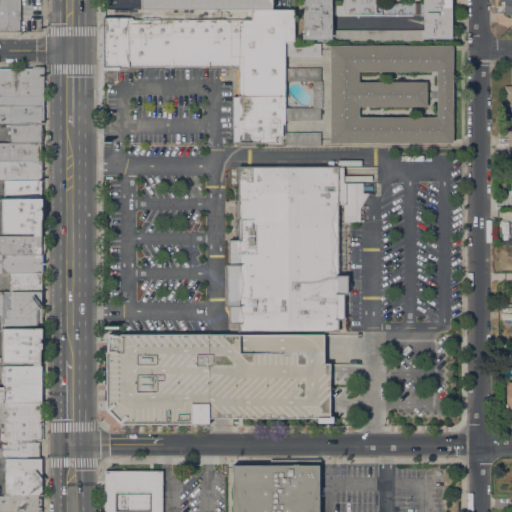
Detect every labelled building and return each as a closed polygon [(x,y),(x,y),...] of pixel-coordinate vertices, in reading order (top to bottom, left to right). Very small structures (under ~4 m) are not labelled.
[(0,0),(20,0),(20,30),(0,30),(0,0)] [(141,8),(141,0),(271,0),(272,8),(251,9),(141,8)] [(302,33),(304,33),(304,2),(302,2),(302,0),(451,0),(451,18),(452,18),(453,23),(452,26),(451,28),(451,38),(426,38),(426,40),(335,40),(335,29),(423,29),(423,14),(343,14),(343,0),(376,0),(376,2),(378,2),(378,3),(423,3),(423,0),(331,0),(331,38),(302,38),(302,33)] [(500,0),(511,0),(511,14),(511,15),(511,14),(505,14),(505,1),(500,1),(500,0)] [(272,8),(292,8),(293,43),(320,43),(320,55),(285,56),(285,68),(285,120),(285,124),(282,124),(282,136),(276,136),(276,142),(253,142),(253,144),(231,144),(231,134),(233,134),(232,66),(173,67),(173,69),(129,69),(129,67),(119,67),(119,69),(103,69),(103,17),(133,16),(133,19),(136,19),(136,17),(140,17),(140,18),(145,18),(145,17),(159,17),(159,19),(185,19),(184,17),(189,17),(189,19),(191,19),(191,17),(195,17),(196,20),(251,19),(251,9),(272,8)] [(330,143),(330,45),(453,45),(453,142),(330,143)] [(0,68),(30,68),(30,66),(41,66),(41,124),(40,124),(0,123),(0,68)] [(285,120),(285,68),(321,68),(321,120),(285,120)] [(511,82),(504,83),(503,106),(511,105),(511,82)] [(10,143),(10,127),(6,127),(6,126),(2,126),(0,123),(40,124),(42,126),(44,126),(44,137),(41,137),(41,143),(10,143)] [(321,132),(321,145),(285,145),(285,132),(321,132)] [(0,143),(10,143),(41,143),(41,161),(0,161),(0,143)] [(0,180),(0,161),(41,161),(41,180),(5,180),(0,180)] [(338,277),(344,277),(344,319),(338,319),(338,330),(239,330),(239,324),(230,324),(230,322),(228,322),(228,305),(226,305),(226,301),(226,267),(225,267),(225,264),(229,264),(229,238),(238,238),(238,166),(281,166),(281,162),(296,162),(296,166),(339,167),(344,167),(344,182),(363,182),(363,193),(369,193),(360,208),(361,221),(344,221),(344,204),(338,204),(338,277)] [(41,180),(43,180),(43,198),(41,198),(5,198),(5,180),(41,180)] [(41,235),(33,235),(33,233),(2,233),(2,198),(5,198),(41,198),(41,235)] [(0,254),(0,235),(33,235),(41,235),(42,244),(42,254),(0,254)] [(42,272),(41,272),(41,273),(11,273),(0,273),(0,254),(42,254),(42,272)] [(10,291),(11,273),(41,273),(41,291),(10,291)] [(2,314),(0,314),(0,294),(2,294),(2,291),(10,291),(41,291),(41,329),(2,329),(2,314)] [(2,366),(2,329),(41,329),(41,366),(2,366)] [(120,425),(105,409),(105,352),(106,351),(108,333),(119,334),(119,336),(119,334),(214,333),(324,333),(324,362),(330,362),(330,414),(332,414),(332,424),(316,424),(316,417),(219,418),(209,418),(209,424),(120,425)] [(40,402),(4,403),(1,405),(0,405),(0,387),(3,387),(3,382),(1,381),(1,372),(2,372),(2,366),(41,366),(40,402)] [(40,402),(40,439),(1,439),(1,433),(2,433),(2,431),(4,430),(4,403),(40,402)] [(27,456),(17,456),(3,455),(3,450),(8,450),(8,444),(17,444),(17,442),(39,442),(39,456),(27,456)] [(5,496),(5,482),(3,482),(3,479),(5,479),(5,474),(3,474),(3,471),(5,471),(5,459),(41,459),(41,495),(38,495),(38,496),(5,496)] [(271,459),(321,459),(321,487),(318,487),(318,511),(233,511),(233,465),(271,465),(271,464),(271,459)] [(162,511),(105,511),(105,470),(163,470),(162,511)] [(38,507),(41,507),(41,511),(0,511),(0,496),(5,496),(38,496),(38,507)]
